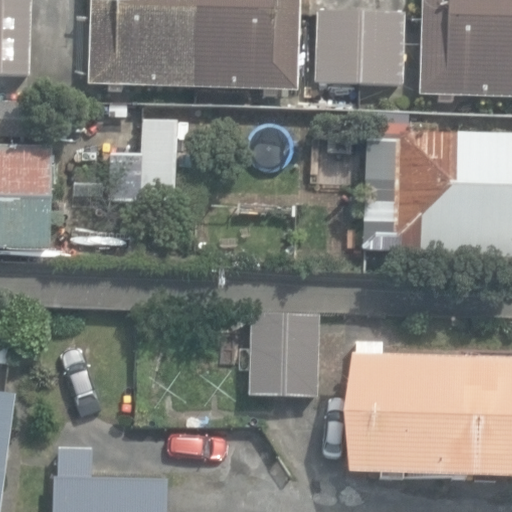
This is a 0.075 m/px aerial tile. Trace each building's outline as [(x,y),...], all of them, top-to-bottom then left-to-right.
[(0,0),(0,76),(31,78),(33,2),(0,0)] [(196,89),(197,0),(89,0),(87,86),(196,89)] [(297,92),(299,0),(197,0),(196,89),(297,92)] [(511,0),(421,0),(418,97),(511,99),(511,0)] [(316,86),(403,88),(405,16),(317,14),(316,86)] [(143,119),(139,199),(174,201),(178,121),(143,119)] [(511,134),(399,132),(399,135),(365,134),(362,259),(511,262),(511,134)] [(0,251),(46,252),(48,149),(0,148),(0,251)] [(249,397),(318,399),(320,317),(251,315),(249,397)] [(348,476),(511,480),(511,351),(456,350),(456,362),(351,359),(348,476)] [(0,507),(15,395),(0,392),(0,507)] [(52,511),(167,511),(167,482),(90,482),(89,451),(59,451),(59,477),(53,477),(52,477),(52,511)]
